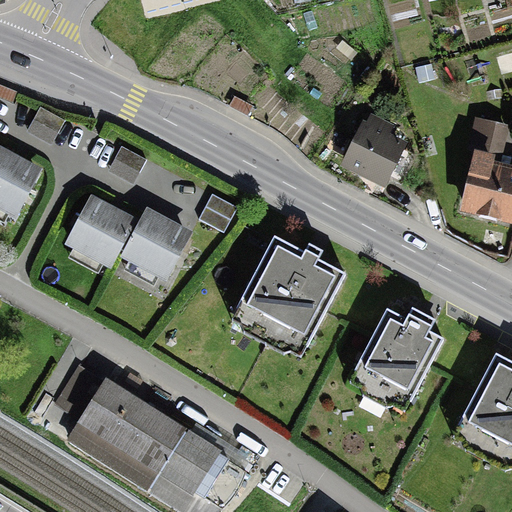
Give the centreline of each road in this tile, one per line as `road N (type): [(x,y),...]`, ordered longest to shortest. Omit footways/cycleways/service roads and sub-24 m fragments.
road 1 (primary): [(30,56),(511,304)]
road 2 (residential): [(0,287),(362,511)]
